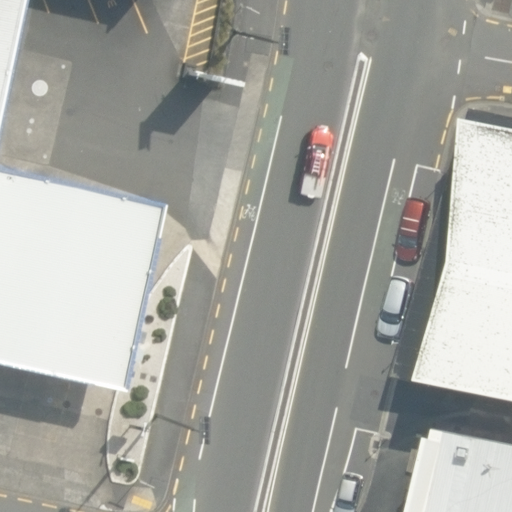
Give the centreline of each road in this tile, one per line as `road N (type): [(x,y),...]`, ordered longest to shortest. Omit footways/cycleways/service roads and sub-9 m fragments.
road 1 (secondary): [(230,511),(327,15)]
road 2 (secondary): [(413,38),(366,200),(297,511)]
